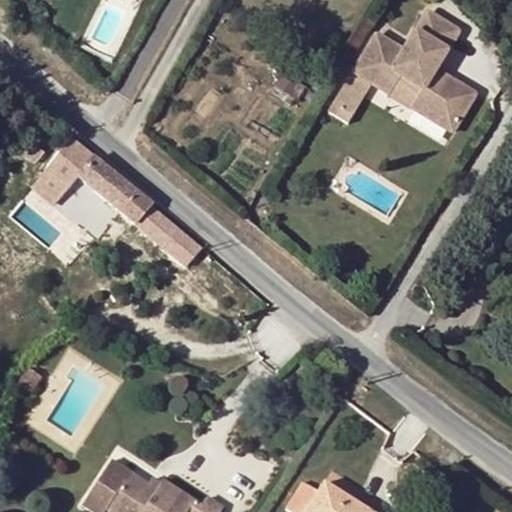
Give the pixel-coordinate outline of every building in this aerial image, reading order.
[(338,93),(357,105),(375,116),(381,105),(402,118),(396,129),(436,155),(459,117),(435,102),(433,106),(417,96),(419,92),(444,54),(413,34),(389,73),(362,56),(338,93)] [(435,102),(419,92),(417,96),(433,106),(435,102)] [(338,93),(313,133),(332,144),(357,105),(338,93)] [(381,105),(375,116),(396,129),(402,118),(381,105)] [(149,207),(68,142),(44,172),(65,190),(75,179),(142,235),(157,217),(147,209),(149,207)] [(41,378),(26,369),(17,383),(32,393),(41,378)] [(147,485),(110,461),(81,506),(91,511),(104,511),(105,510),(107,511),(220,511),(223,509),(207,499),(202,507),(163,482),(156,491),(147,485)] [(163,482),(153,476),(147,485),(156,491),(163,482)] [(363,511),(358,508),(322,485),(317,493),(304,484),(285,511),(363,511)] [(361,502),(358,508),(363,511),(376,511),(361,502)]
